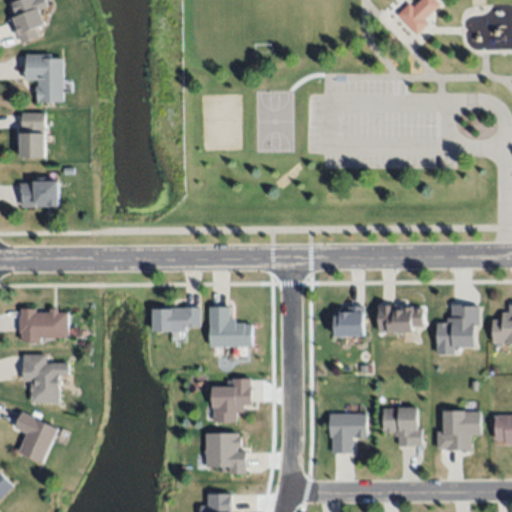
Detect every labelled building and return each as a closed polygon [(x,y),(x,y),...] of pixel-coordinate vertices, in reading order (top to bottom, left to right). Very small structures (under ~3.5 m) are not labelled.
[(15,5),(27,0),(36,0),(48,28),(39,33),(41,39),(24,46),(21,37),(17,38),(11,22),(20,18),(15,5)] [(436,0),(442,6),(426,21),(431,25),(419,37),(400,16),(412,5),(416,9),(425,0),(436,0)] [(30,58),(54,57),(54,61),(66,61),(66,106),(40,106),(40,84),(29,84),(30,58)] [(23,162),(24,116),(48,116),(47,163),(23,162)] [(57,204),(23,205),(23,197),(20,197),(19,184),(34,184),(34,180),(57,179),(57,204)] [(171,304),(184,305),(184,303),(201,304),(201,321),(187,321),(187,326),(187,327),(173,328),(173,326),(154,326),(154,304),(171,303),(171,304)] [(380,304),(395,304),(395,306),(405,306),(405,304),(415,304),(415,306),(425,306),(425,325),(416,325),(416,329),(391,329),(391,331),(380,331),(380,304)] [(493,345),(511,344),(511,305),(508,306),(508,313),(502,314),(502,320),(492,320),(493,345)] [(20,307),(36,306),(36,310),(50,309),(50,306),(58,306),(58,312),(65,312),(66,335),(41,336),(41,340),(21,340),(21,330),(18,330),(17,316),(20,316),(20,307)] [(436,323),(436,355),(455,356),(455,348),(475,348),(475,327),(479,327),(479,306),(450,306),(450,324),(436,323)] [(364,337),(364,307),(347,308),(347,314),(334,315),(335,337),(364,337)] [(253,347),(252,322),(231,323),(230,308),(209,308),(210,348),(253,347)] [(24,354),(46,354),(46,363),(66,363),(66,372),(58,372),(58,400),(32,400),(31,380),(22,380),(22,362),(24,362),(24,354)] [(238,419),(212,420),(212,385),(232,385),(231,376),(251,376),(251,404),(244,404),(244,410),(238,410),(238,419)] [(383,410),(398,409),(398,406),(415,405),(416,426),(421,426),(421,443),(399,443),(399,434),(395,435),(394,431),(384,431),(383,410)] [(57,424),(40,462),(18,452),(27,432),(15,426),(23,408),(57,424)] [(480,436),(481,412),(442,412),(442,432),(437,432),(436,451),(471,451),(471,436),(480,436)] [(330,415),(330,455),(353,454),(352,438),(367,438),(366,415),(330,415)] [(497,415),(511,415),(511,443),(507,443),(507,440),(497,440),(497,415)] [(240,431),(240,436),(244,436),(244,446),(238,446),(239,450),(247,450),(248,469),(231,470),(231,466),(206,466),(206,431),(240,431)] [(0,470),(14,485),(0,497),(0,470)] [(230,493),(230,511),(210,511),(210,493),(230,493)]
